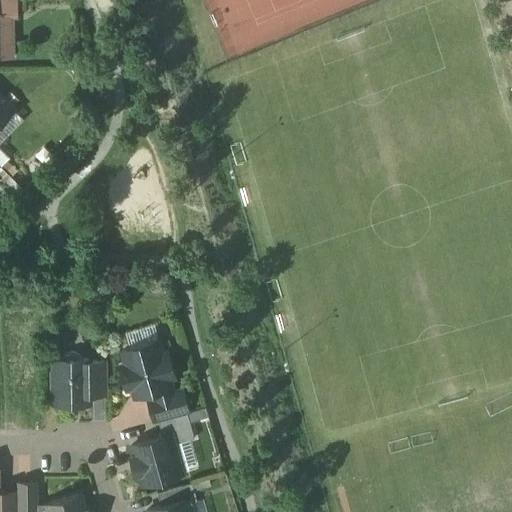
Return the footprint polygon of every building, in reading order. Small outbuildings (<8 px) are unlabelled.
[(0,96),(0,127),(15,112),(0,96)] [(169,404),(153,340),(115,350),(119,367),(111,369),(117,393),(127,390),(129,399),(143,395),(147,410),(169,404)] [(79,358),(45,359),(45,408),(79,406),(79,358)] [(165,436),(120,449),(132,492),(177,480),(165,436)] [(187,438),(174,442),(182,469),(195,466),(187,438)] [(89,511),(83,489),(35,503),(37,511),(89,511)] [(0,511),(13,511),(13,493),(0,493),(0,511)] [(188,511),(183,496),(137,510),(137,511),(188,511)]
